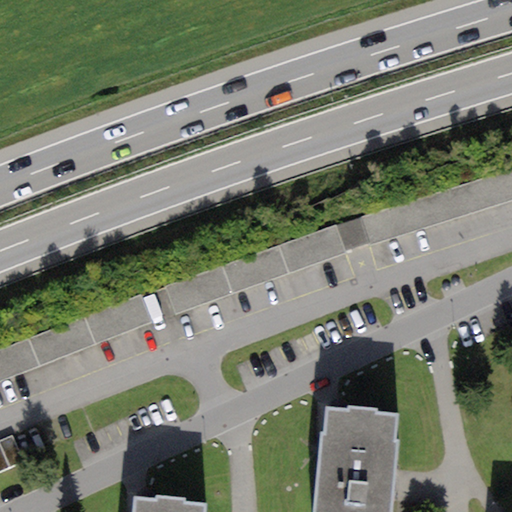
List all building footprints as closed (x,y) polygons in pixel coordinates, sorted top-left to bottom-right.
[(511,172),(362,220),(370,245),(511,200),(511,172)] [(334,227),(165,287),(175,313),(343,253),(334,227)] [(192,326),(193,332),(262,310),(255,289),(201,306),(206,321),(192,326)] [(139,295),(0,349),(0,382),(150,323),(139,295)] [(348,413),(327,411),(325,437),(321,436),(313,511),(394,511),(397,485),(401,443),(398,442),(400,417),(378,415),(378,411),(348,409),(348,413)] [(0,473),(25,462),(13,436),(0,441),(0,473)] [(155,502),(134,500),(132,511),(206,511),(207,506),(185,504),(185,500),(155,498),(155,502)]
